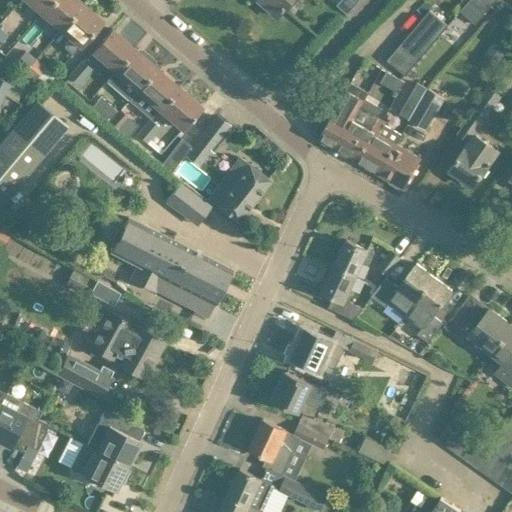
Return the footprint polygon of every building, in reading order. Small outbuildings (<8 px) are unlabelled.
[(25,0),(41,13),(52,0),(25,0)] [(52,0),(41,13),(60,29),(79,7),(72,2),(73,0),(52,0)] [(257,0),(277,17),(291,0),(257,0)] [(468,0),(460,10),(475,23),(494,0),(468,0)] [(82,3),(79,7),(60,29),(69,37),(64,43),(64,47),(72,54),(102,20),(101,19),(97,23),(91,18),(95,14),(82,3)] [(405,74),(447,25),(429,10),(387,59),(405,74)] [(92,50),(115,70),(134,48),(111,29),(92,50)] [(508,47),(496,39),(480,60),(492,69),(508,47)] [(134,48),(115,70),(138,90),(156,68),(153,65),(155,64),(154,60),(146,53),(143,54),(142,55),(134,48)] [(23,72),(34,59),(26,52),(15,65),(23,72)] [(45,69),(34,59),(23,72),(34,81),(45,69)] [(91,69),(81,60),(68,76),(78,84),(91,69)] [(179,87),(156,68),(138,90),(160,109),(179,87)] [(380,82),(398,92),(404,81),(386,71),(380,82)] [(0,77),(0,92),(5,95),(11,83),(0,77)] [(364,99),(368,92),(350,82),(335,109),(329,106),(314,131),(320,135),(318,139),(336,149),(358,108),(361,104),(364,99)] [(417,105),(426,88),(417,83),(407,99),(417,105)] [(202,107),(179,87),(160,109),(183,129),(202,107)] [(445,99),(426,88),(417,105),(409,119),(427,130),(445,99)] [(100,96),(91,107),(109,123),(118,112),(100,96)] [(463,150),(450,169),(473,186),(488,164),(498,151),(484,142),(475,136),(481,128),(479,127),(494,106),(482,97),(467,119),(457,134),(470,143),(466,149),(465,148),(463,150)] [(0,205),(28,173),(61,134),(67,127),(56,118),(37,102),(0,145),(0,205)] [(358,108),(336,149),(356,160),(372,131),(371,130),(377,119),(358,108)] [(128,116),(120,110),(118,112),(109,123),(117,129),(128,116)] [(149,118),(136,134),(146,142),(159,127),(149,118)] [(380,174),(396,144),(395,144),(401,134),(384,125),(384,123),(377,119),(371,130),(372,131),(356,160),(380,174)] [(205,130),(192,148),(190,147),(184,155),(199,165),(218,140),(205,130)] [(171,173),(184,155),(190,147),(181,140),(162,165),(171,173)] [(421,158),(396,144),(380,174),(405,188),(421,158)] [(241,159),(227,177),(224,180),(216,190),(209,199),(220,209),(237,222),(269,181),(241,159)] [(129,218),(117,242),(112,253),(168,281),(164,289),(186,300),(184,305),(206,316),(213,304),(219,293),(231,270),(202,256),(204,252),(192,246),(190,249),(129,218)] [(0,231),(0,242),(5,245),(9,237),(0,231)] [(347,240),(335,265),(356,274),(362,262),(368,265),(374,253),(367,250),(347,240)] [(378,268),(388,275),(401,258),(391,251),(378,268)] [(416,301),(435,277),(417,263),(399,287),(387,277),(372,296),(386,306),(389,302),(406,315),(417,301),(416,301)] [(350,287),(356,274),(335,265),(334,268),(330,266),(325,277),(329,279),(323,292),(334,297),(329,307),(354,319),(363,308),(357,305),(351,303),(348,292),(349,288),(350,287)] [(87,277),(73,269),(64,285),(79,293),(87,277)] [(417,301),(406,315),(422,328),(418,333),(429,342),(434,335),(435,335),(444,323),(433,315),(452,290),(435,277),(416,301),(417,301)] [(118,291),(97,279),(90,292),(111,304),(118,291)] [(452,318),(446,327),(454,334),(459,327),(493,353),(511,328),(511,324),(490,308),(485,314),(475,306),(461,325),(452,318)] [(162,341),(128,323),(107,311),(88,346),(100,353),(99,354),(143,378),(162,341)] [(305,328),(292,357),(317,369),(326,352),(340,358),(340,359),(345,348),(331,341),(331,340),(305,328)] [(511,328),(493,353),(505,363),(497,372),(511,383),(511,328)] [(379,351),(356,340),(351,351),(374,362),(379,351)] [(111,376),(70,354),(59,375),(61,376),(73,383),(99,398),(111,376)] [(285,372),(272,399),(292,408),(298,411),(299,410),(303,412),(298,423),(328,438),(334,426),(315,417),(319,408),(328,391),(311,384),(305,381),(285,372)] [(28,437),(36,420),(40,413),(28,407),(29,407),(4,394),(0,401),(0,441),(8,446),(16,431),(28,437)] [(98,421),(85,446),(125,466),(137,442),(123,435),(129,423),(129,422),(104,409),(98,421)] [(36,420),(28,437),(24,444),(35,450),(47,426),(36,420)] [(323,448),(328,438),(298,423),(293,434),(286,431),(263,420),(250,448),(267,456),(263,466),(266,467),(281,474),(299,436),(323,448)] [(447,446),(461,426),(451,420),(437,439),(447,446)] [(511,425),(508,423),(490,447),(499,453),(505,458),(511,447),(511,439),(511,438),(511,425)] [(456,453),(470,433),(461,426),(447,446),(456,453)] [(466,460),(480,440),(470,433),(456,453),(466,460)] [(388,461),(393,445),(366,435),(360,451),(388,461)] [(475,466),(490,447),(480,440),(466,460),(475,466)] [(82,444),(70,468),(113,490),(125,466),(85,446),(82,444)] [(484,473),(499,453),(490,447),(475,466),(484,473)] [(494,480),(508,460),(505,458),(499,453),(484,473),(494,480)] [(503,487),(511,474),(511,462),(508,460),(494,480),(503,487)] [(266,467),(260,478),(275,485),(273,488),(307,503),(307,505),(315,509),(318,508),(320,509),(326,496),(294,480),(281,474),(266,467)] [(249,505),(262,511),(273,488),(275,485),(260,478),(240,469),(234,481),(232,480),(229,481),(227,487),(228,490),(230,491),(228,495),(249,505)] [(511,474),(503,487),(511,493),(511,474)] [(261,511),(262,511),(249,505),(228,495),(226,499),(223,497),(218,508),(221,509),(219,511),(261,511)] [(431,511),(421,511),(415,507),(411,511),(460,511),(462,510),(442,497),(431,511)]
